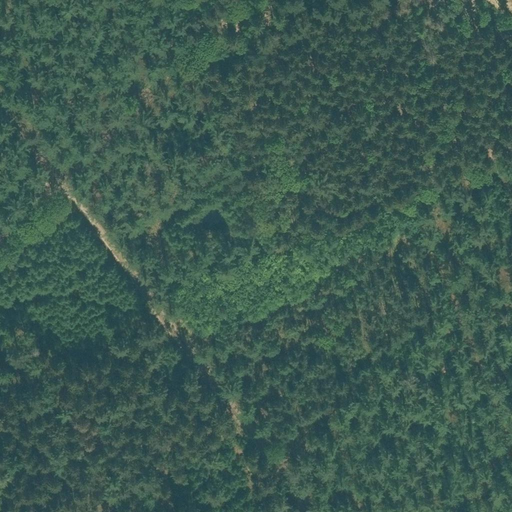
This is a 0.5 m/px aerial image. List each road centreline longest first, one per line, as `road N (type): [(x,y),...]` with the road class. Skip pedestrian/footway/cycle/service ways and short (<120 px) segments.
road 1 (track): [(317,511),(61,171)]
road 2 (track): [(145,278),(204,241),(256,247),(404,193)]
road 3 (track): [(223,0),(61,171)]
